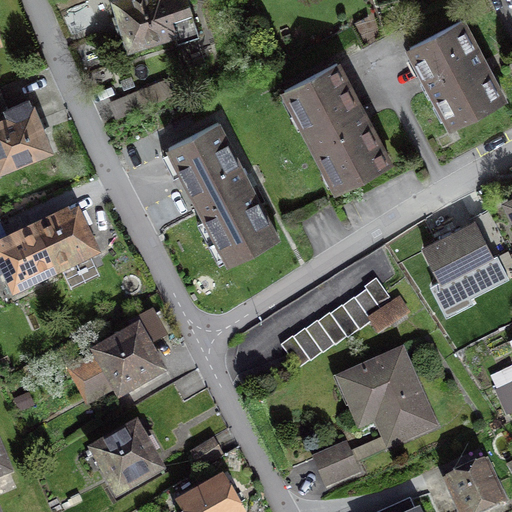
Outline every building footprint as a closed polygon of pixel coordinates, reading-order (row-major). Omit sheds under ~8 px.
[(139,54),(196,34),(184,0),(155,0),(124,11),(139,54)] [(450,135),(508,105),(468,28),(410,58),(450,135)] [(327,196),(389,164),(341,72),(279,104),(327,196)] [(34,105),(0,118),(0,179),(55,158),(34,105)] [(230,270),(276,246),(218,134),(172,158),(230,270)] [(35,234),(58,280),(101,258),(78,213),(35,234)] [(446,292),(495,267),(477,232),(428,257),(446,292)] [(58,280),(35,234),(0,251),(0,280),(12,303),(58,280)] [(395,308),(379,285),(285,352),(301,375),(395,308)] [(166,379),(136,329),(88,357),(92,364),(68,379),(89,414),(112,400),(117,408),(166,379)] [(406,353),(337,383),(359,434),(376,427),(388,456),(441,434),(406,353)] [(511,386),(498,392),(506,413),(511,410),(511,386)] [(138,428),(89,455),(117,507),(167,480),(138,428)] [(211,440),(189,455),(199,469),(221,455),(211,440)] [(0,511),(3,511),(0,503),(0,484),(15,478),(0,445),(0,511)] [(347,447),(315,462),(331,496),(364,480),(347,447)] [(466,511),(504,511),(509,510),(492,468),(454,483),(466,511)] [(235,511),(220,486),(177,511),(235,511)]
